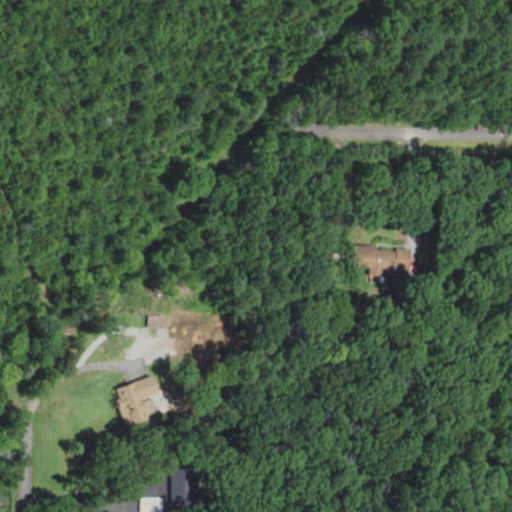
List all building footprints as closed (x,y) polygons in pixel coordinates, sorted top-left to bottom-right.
[(408,248),(351,246),(349,275),(406,277),(408,248)] [(163,327),(164,315),(146,314),(146,326),(163,327)] [(112,389),(124,427),(144,421),(137,399),(155,393),(150,377),(112,389)] [(169,505),(189,505),(189,468),(170,468),(169,505)] [(137,511),(159,511),(159,497),(137,497),(137,511)]
